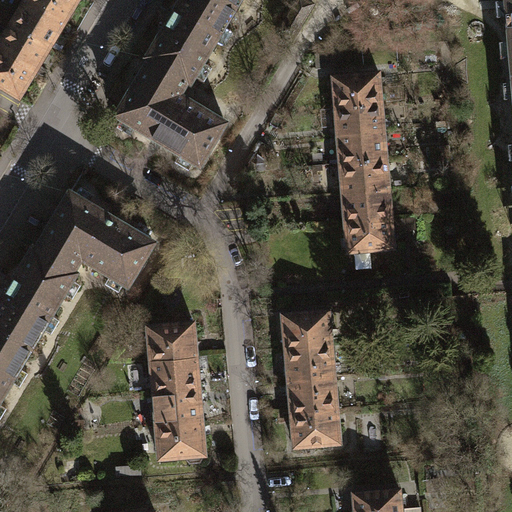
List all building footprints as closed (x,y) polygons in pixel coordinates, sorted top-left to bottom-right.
[(29,0),(23,0),(11,23),(50,46),(65,20),(29,0)] [(29,0),(65,20),(76,0),(29,0)] [(235,6),(225,0),(181,0),(148,54),(151,56),(188,78),(191,80),(235,6)] [(317,5),(309,0),(299,0),(280,32),(295,41),(317,5)] [(11,23),(0,40),(0,49),(35,71),(50,46),(11,23)] [(0,49),(0,84),(19,97),(35,71),(0,49)] [(188,78),(151,56),(116,114),(200,164),(226,122),(179,94),(188,78)] [(379,72),(332,76),(335,105),(382,101),(379,72)] [(382,101),(335,105),(337,135),(384,131),(382,101)] [(384,131),(337,135),(339,164),(387,160),(384,131)] [(387,160),(339,164),(342,193),(389,189),(387,160)] [(389,189),(342,193),(344,223),(391,219),(389,189)] [(35,249),(72,272),(81,256),(127,283),(152,241),(70,191),(35,249)] [(391,219),(344,223),(347,252),(394,248),(391,219)] [(0,300),(0,328),(30,347),(75,273),(72,272),(35,249),(32,248),(0,300)] [(330,310),(283,313),(286,346),(333,343),(330,310)] [(152,325),(147,325),(150,358),(196,354),(193,321),(170,323),(165,317),(155,317),(152,325)] [(0,397),(30,347),(0,328),(0,397)] [(333,343),(286,346),(288,379),(335,376),(333,343)] [(196,354),(150,358),(152,391),(199,388),(196,354)] [(335,376),(288,379),(291,412),(337,409),(335,376)] [(199,388),(152,391),(155,425),(201,421),(199,388)] [(337,409),(291,412),(293,445),(298,445),(303,453),(314,452),(319,443),(340,442),(337,409)] [(201,421),(155,425),(158,458),(185,456),(190,461),(199,461),(204,454),(201,421)] [(402,511),(400,488),(354,491),(356,511),(402,511)]
